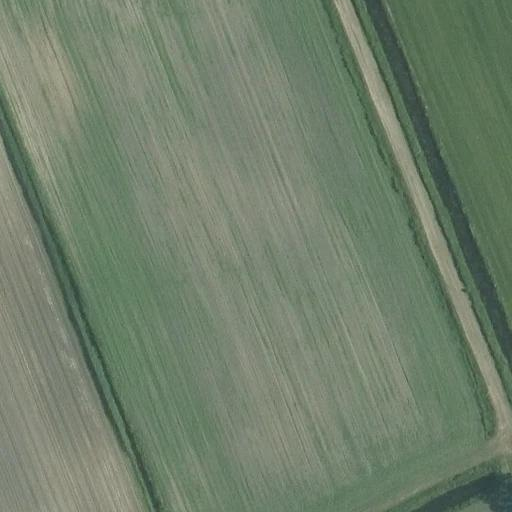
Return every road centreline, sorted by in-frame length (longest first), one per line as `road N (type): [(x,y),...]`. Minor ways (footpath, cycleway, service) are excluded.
road 1 (track): [(342,0),(511,430)]
road 2 (track): [(511,440),(375,511)]
